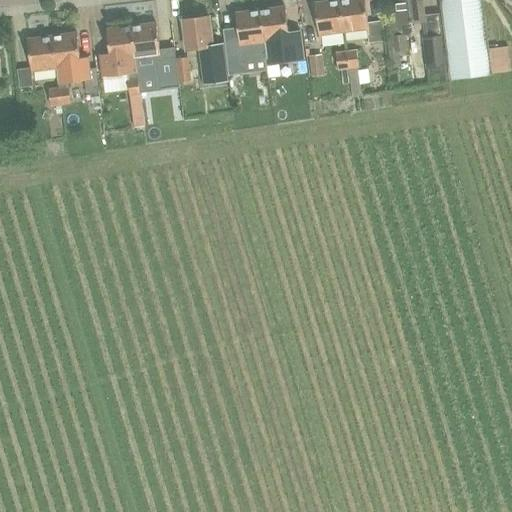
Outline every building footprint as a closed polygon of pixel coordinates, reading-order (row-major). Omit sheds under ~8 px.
[(365,0),(348,0),(341,1),(345,33),(370,30),(365,0)] [(413,23),(426,22),(423,0),(396,0),(399,24),(394,24),(395,36),(393,36),(394,53),(408,52),(406,37),(410,36),(414,32),(413,23)] [(444,0),(442,0),(444,14),(452,80),(492,75),(482,0),(444,0)] [(345,33),(341,1),(316,4),(320,36),(345,33)] [(286,7),(261,11),(265,42),(268,58),(268,60),(303,56),(300,31),(289,33),(286,7)] [(238,30),(224,32),(229,69),(244,67),(244,61),(268,58),(265,42),(261,11),(236,14),(238,30)] [(214,47),(210,17),(184,20),(188,51),(200,50),(205,85),(230,81),(225,45),(214,47)] [(157,24),(132,27),(136,59),(161,56),(157,24)] [(138,73),(136,59),(132,27),(108,30),(111,54),(101,55),(104,78),(138,73)] [(78,34),(54,37),(58,69),(59,83),(92,78),(90,58),(82,59),(78,34)] [(445,35),(425,38),(423,38),(429,84),(451,81),(445,35)] [(54,37),(29,40),(33,72),(58,69),(54,37)] [(493,69),(511,68),(511,47),(511,43),(491,45),(493,69)] [(349,68),(360,67),(357,49),(347,51),(349,68)] [(349,68),(347,51),(337,52),(339,70),(349,68)] [(326,75),(323,54),(309,56),(312,77),(326,75)] [(177,59),(180,83),(192,82),(189,57),(177,59)] [(150,60),(152,78),(164,77),(163,59),(150,60)] [(259,61),(260,78),(282,77),(281,60),(259,61)] [(92,78),(85,79),(87,94),(100,93),(97,68),(91,69),(92,78)] [(134,128),(145,127),(139,77),(129,78),(134,128)] [(60,87),(62,105),(72,104),(70,86),(60,87)] [(62,105),(60,87),(50,89),(52,107),(62,105)]
